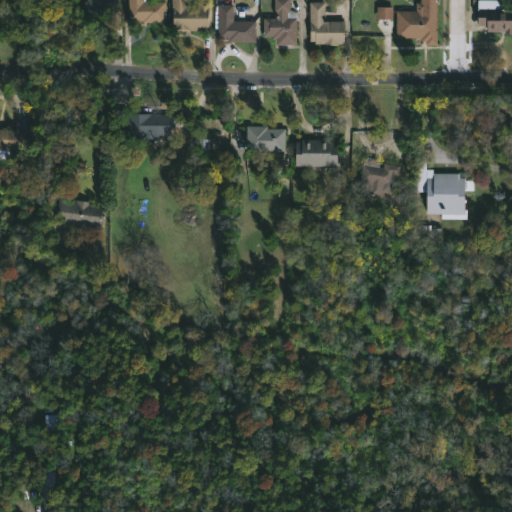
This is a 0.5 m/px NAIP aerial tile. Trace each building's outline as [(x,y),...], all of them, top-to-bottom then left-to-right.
[(115,0),(115,14),(81,13),(81,0),(115,0)] [(142,0),(164,1),(164,20),(126,19),(126,0),(142,0)] [(186,0),(186,4),(195,4),(195,1),(207,1),(207,29),(170,28),(170,0),(186,0)] [(288,0),(288,9),(295,9),(295,44),(275,44),(275,38),(270,38),(270,36),(261,36),(261,17),(272,18),(272,0),(288,0)] [(437,0),(436,44),(420,43),(420,39),(396,38),(398,10),(417,11),(418,2),(422,2),(422,0),(437,0)] [(503,0),(503,10),(511,10),(511,33),(502,33),(502,31),(485,30),(485,25),(476,25),(476,0),(503,0)] [(347,21),(346,44),(316,43),(316,41),(310,41),(312,1),(326,1),(325,20),(347,21)] [(254,21),(253,42),(226,41),(226,39),(216,39),(216,4),(231,4),(231,20),(254,21)] [(392,19),(392,7),(376,7),(376,19),(392,19)] [(152,112),(152,114),(185,115),(185,126),(173,126),(173,135),(160,135),(160,140),(118,140),(118,112),(152,112)] [(283,128),(283,151),(243,150),(244,125),(265,126),(265,128),(283,128)] [(0,128),(28,129),(27,150),(0,149),(0,128)] [(324,139),(324,142),(327,142),(327,139),(332,139),(332,142),(340,142),(340,165),(297,166),(297,141),(303,141),(303,139),(324,139)] [(377,166),(382,167),(383,163),(399,166),(396,176),(394,176),(391,191),(395,192),(392,209),(377,205),(378,198),(355,193),(363,156),(379,159),(377,166)] [(427,162),(427,168),(434,169),(434,173),(460,173),(460,177),(468,177),(468,209),(470,209),(470,218),(445,218),(445,214),(429,214),(429,192),(415,192),(415,161),(427,162)] [(89,202),(88,204),(101,205),(98,227),(83,226),(82,231),(70,229),(71,224),(54,222),(57,200),(89,202)] [(430,225),(430,228),(440,228),(440,238),(412,237),(412,225),(430,225)] [(57,415),(43,416),(43,429),(58,429),(57,415)] [(56,470),(55,497),(38,496),(39,470),(56,470)]
